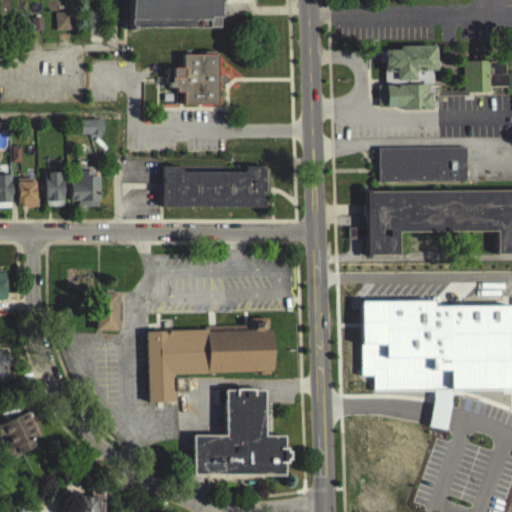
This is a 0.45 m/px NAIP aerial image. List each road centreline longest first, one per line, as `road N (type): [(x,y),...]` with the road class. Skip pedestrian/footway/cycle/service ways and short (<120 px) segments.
road 1 (secondary): [(309,0),(325,511)]
road 2 (residential): [(30,229),(37,354),(98,447),(131,479),(198,508),(325,505)]
road 3 (residential): [(315,227),(0,228)]
